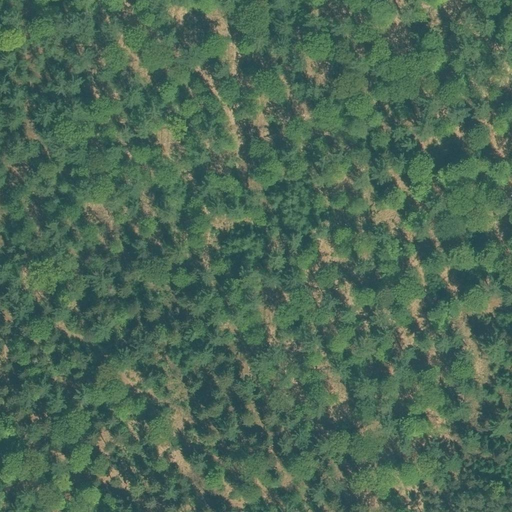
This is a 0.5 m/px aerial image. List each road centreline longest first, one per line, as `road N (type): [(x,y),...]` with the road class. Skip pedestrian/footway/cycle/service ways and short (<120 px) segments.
road 1 (track): [(373,0),(375,511)]
road 2 (track): [(301,511),(185,428),(102,342),(0,317)]
road 3 (track): [(374,220),(511,213)]
